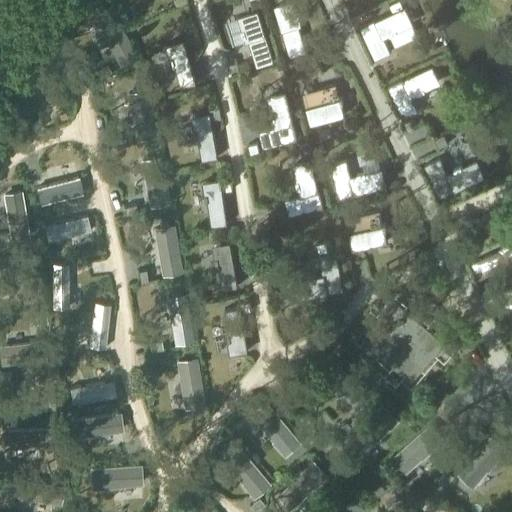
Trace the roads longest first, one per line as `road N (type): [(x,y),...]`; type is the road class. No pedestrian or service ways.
road 1 (track): [(0,8),(71,58),(129,374),(180,473),(232,511)]
road 2 (track): [(153,511),(270,354),(382,281),(448,259)]
road 3 (track): [(197,0),(231,111),(270,354)]
